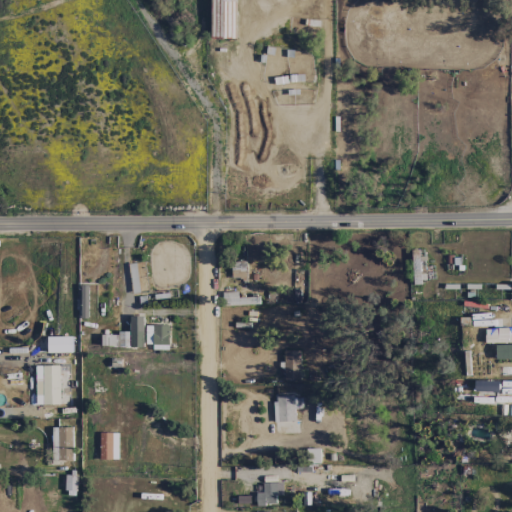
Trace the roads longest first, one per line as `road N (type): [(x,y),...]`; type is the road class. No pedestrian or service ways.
road 1 (tertiary): [(0,225),(511,222)]
road 2 (residential): [(209,511),(205,222)]
